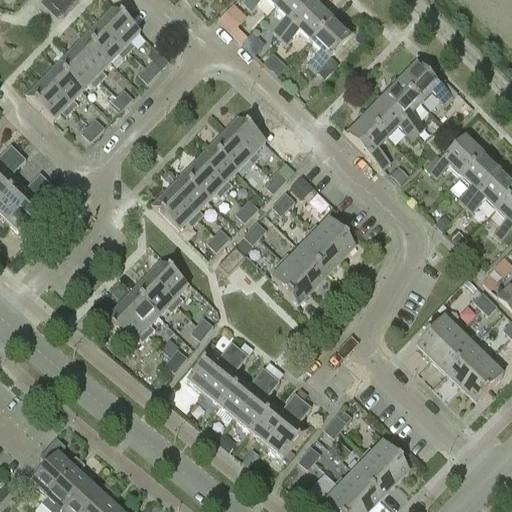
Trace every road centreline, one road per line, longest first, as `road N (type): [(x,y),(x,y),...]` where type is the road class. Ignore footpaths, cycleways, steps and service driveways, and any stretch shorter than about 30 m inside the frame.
road 1 (residential): [(357,349),(411,257),(408,233),(394,211),(212,50)]
road 2 (tertiary): [(3,321),(231,511)]
road 3 (residential): [(3,321),(104,215),(103,193),(91,181)]
road 4 (residential): [(490,478),(357,349)]
road 5 (residential): [(91,181),(212,50)]
road 6 (residential): [(511,101),(407,0)]
road 7 (residential): [(91,181),(1,94)]
